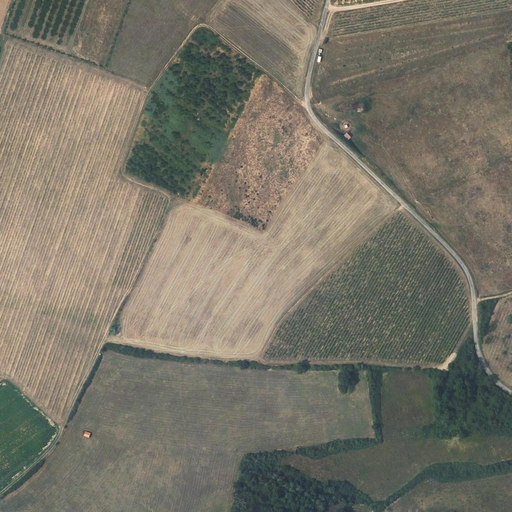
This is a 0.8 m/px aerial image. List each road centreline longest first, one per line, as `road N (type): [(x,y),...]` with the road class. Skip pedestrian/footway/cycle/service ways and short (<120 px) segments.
road 1 (track): [(0,495),(53,447),(167,212),(158,187),(123,175),(120,165),(150,88),(202,20),(306,107)]
road 2 (unclassified): [(511,392),(479,361),(473,291),(458,261),(306,107),(329,0)]
